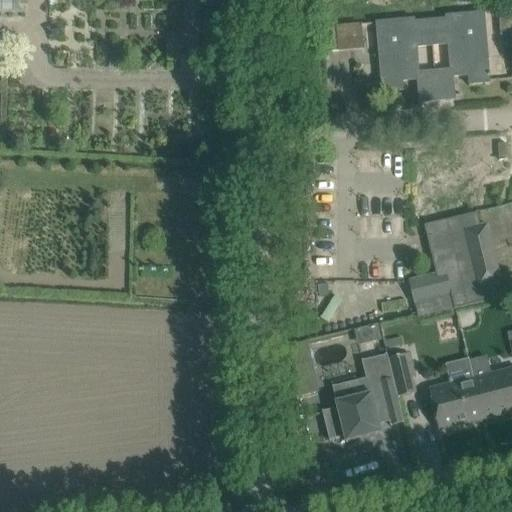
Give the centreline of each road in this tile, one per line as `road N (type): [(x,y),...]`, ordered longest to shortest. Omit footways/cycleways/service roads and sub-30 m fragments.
road 1 (unclassified): [(262,511),(255,0)]
road 2 (unclassified): [(306,511),(511,462)]
